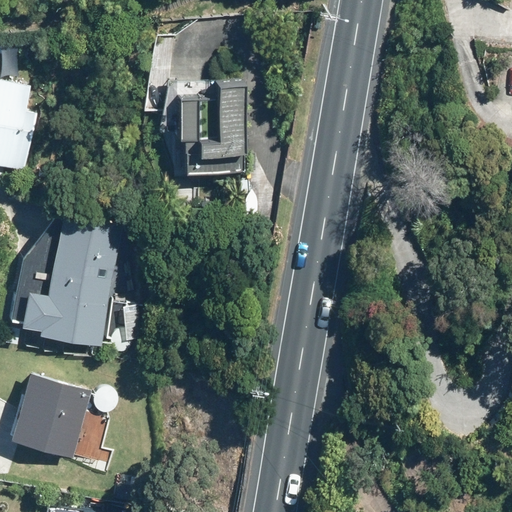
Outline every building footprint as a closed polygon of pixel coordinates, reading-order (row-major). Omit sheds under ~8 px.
[(239,172),(239,152),(240,78),(164,82),(154,132),(174,132),(176,143),(180,142),(182,174),(237,172),(239,172)] [(29,86),(0,80),(0,167),(24,172),(35,114),(24,112),(29,86)] [(237,226),(267,226),(273,187),(255,151),(239,152),(239,172),(237,172),(237,226)] [(43,297),(25,294),(17,330),(36,332),(35,337),(97,347),(120,227),(59,217),(43,297)] [(7,329),(4,343),(15,345),(18,330),(7,329)] [(28,376),(9,442),(68,459),(88,394),(28,376)]
